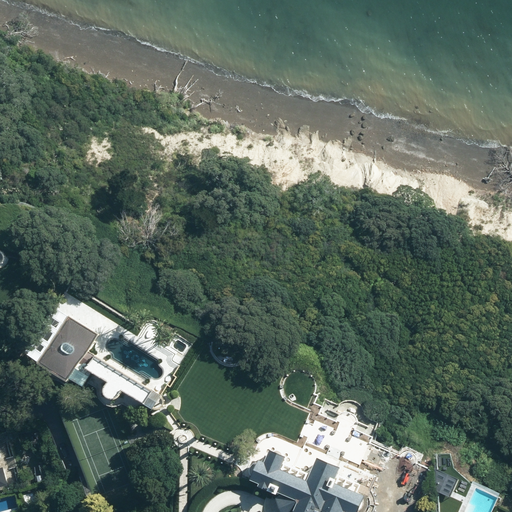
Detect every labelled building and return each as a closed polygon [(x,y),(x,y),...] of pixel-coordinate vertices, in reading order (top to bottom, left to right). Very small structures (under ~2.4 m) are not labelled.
[(101,335),(72,317),(43,365),(72,383),(101,335)] [(0,450),(0,487),(9,485),(0,450)] [(341,468),(319,459),(310,482),(282,470),(287,458),(272,451),(267,464),(259,461),(251,479),(301,500),(296,511),(317,511),(319,508),(323,510),(322,511),(345,511),(346,511),(348,511),(360,511),(366,497),(334,484),(341,468)] [(49,464),(39,464),(39,482),(49,482),(49,464)] [(460,479),(439,470),(430,489),(452,498),(460,479)]
